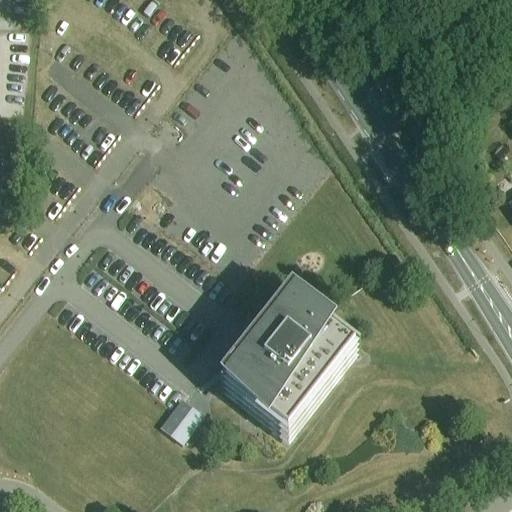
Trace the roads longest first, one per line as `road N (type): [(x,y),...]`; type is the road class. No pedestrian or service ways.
road 1 (secondary): [(511,336),(371,119)]
road 2 (residential): [(391,99),(503,0)]
road 3 (secondary): [(371,119),(290,0)]
